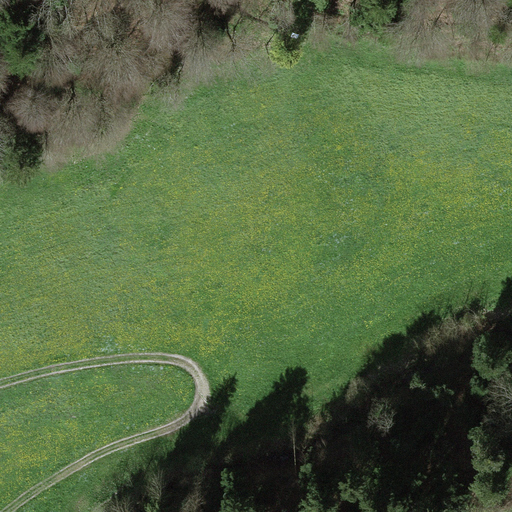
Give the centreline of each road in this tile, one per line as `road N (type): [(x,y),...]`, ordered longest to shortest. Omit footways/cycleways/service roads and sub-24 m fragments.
road 1 (track): [(8,511),(72,468),(192,414),(203,381),(195,368)]
road 2 (track): [(0,383),(147,357),(195,368)]
